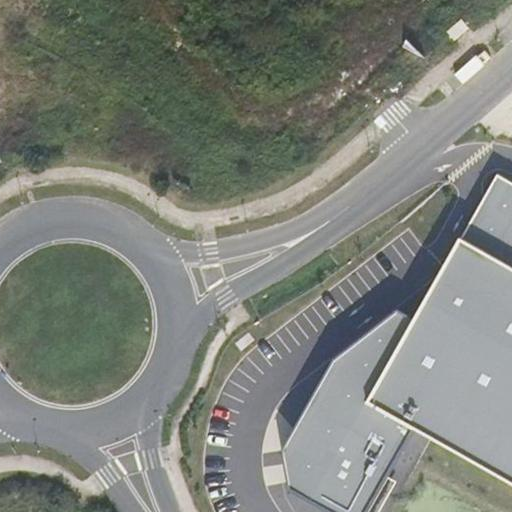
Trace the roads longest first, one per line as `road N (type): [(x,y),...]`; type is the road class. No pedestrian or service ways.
road 1 (residential): [(511,66),(346,210)]
road 2 (residential): [(170,333),(292,258),(346,210)]
road 3 (residential): [(346,210),(148,261)]
road 4 (residential): [(30,416),(65,423),(111,415),(146,389),(170,333)]
road 5 (residential): [(148,261),(114,233),(71,223),(27,232),(0,252)]
